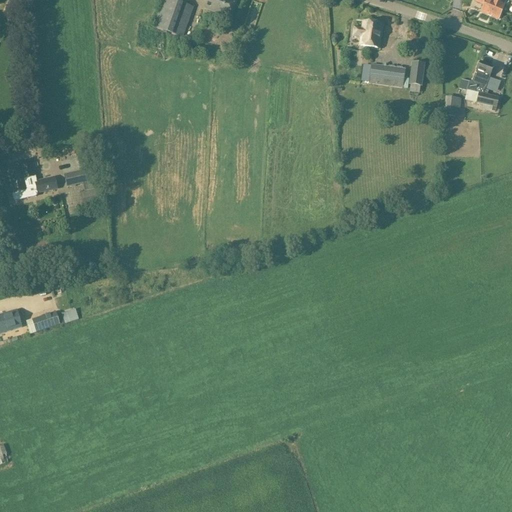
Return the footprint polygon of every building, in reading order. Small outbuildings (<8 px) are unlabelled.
[(169,0),(163,0),(153,28),(182,38),(193,8),(169,0)] [(231,0),(208,0),(205,10),(228,18),(234,1),(231,0)] [(504,6),(506,0),(475,0),(474,3),(484,6),(481,13),(499,20),(504,6)] [(360,47),(378,49),(382,25),(364,23),(363,29),(354,27),(352,38),(361,40),(360,47)] [(412,63),(409,86),(411,86),(410,94),(419,95),(420,88),(422,88),(425,65),(412,63)] [(489,77),(490,77),(493,68),(480,63),(472,84),(469,83),(467,92),(479,94),(476,104),(497,109),(499,99),(483,95),(489,77)] [(372,66),(369,84),(402,89),(405,71),(372,66)] [(446,98),(444,117),(459,118),(461,100),(446,98)] [(24,180),(34,177),(31,160),(19,163),(20,168),(5,171),(10,195),(26,191),(24,180)] [(85,171),(64,176),(67,189),(87,184),(85,171)] [(37,195),(58,191),(55,178),(35,182),(37,195)] [(99,190),(80,194),(82,200),(101,196),(99,190)] [(101,199),(83,204),(84,210),(103,206),(101,199)] [(0,334),(22,328),(17,311),(0,316),(0,334)] [(56,313),(32,321),(36,333),(78,319),(75,311),(57,317),(56,313)] [(10,462),(5,447),(0,448),(0,464),(0,465),(10,462)]
